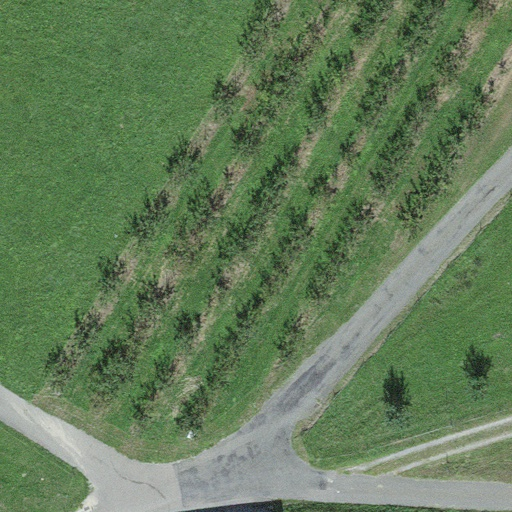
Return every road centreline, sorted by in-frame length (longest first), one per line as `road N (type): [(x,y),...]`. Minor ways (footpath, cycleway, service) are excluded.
road 1 (track): [(511,174),(215,489)]
road 2 (track): [(215,489),(511,499)]
road 3 (track): [(215,489),(122,481),(0,407)]
road 4 (track): [(511,428),(322,492)]
